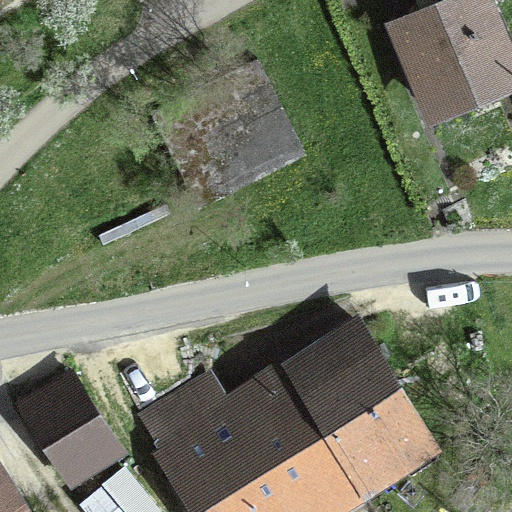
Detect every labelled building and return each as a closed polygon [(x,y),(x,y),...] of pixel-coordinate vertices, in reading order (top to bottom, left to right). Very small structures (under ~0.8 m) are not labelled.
[(509,84),(478,0),(460,0),(396,24),(429,114),(509,84)] [(300,147),(258,61),(148,113),(191,200),(300,147)] [(198,511),(319,511),(422,449),(350,329),(213,411),(194,384),(140,418),(198,511)] [(66,480),(117,446),(74,379),(23,411),(66,480)] [(0,511),(8,511),(0,499),(0,511)]
